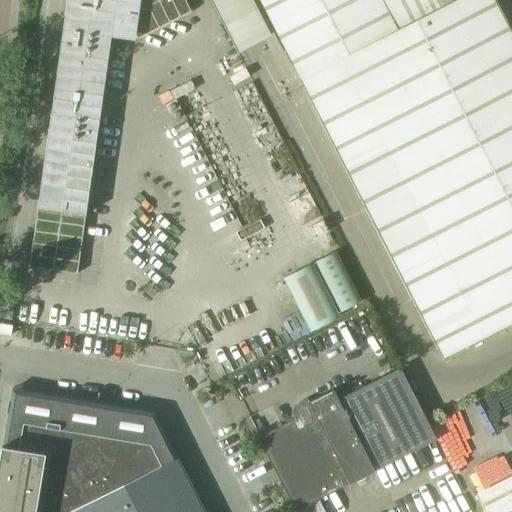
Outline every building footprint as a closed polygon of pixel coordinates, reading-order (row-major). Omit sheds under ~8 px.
[(76,274),(112,25),(125,18),(136,39),(190,11),(184,0),(65,0),(28,267),(76,274)] [(259,0),(442,355),(511,319),(511,33),(495,0),(259,0)] [(242,20),(249,17),(241,1),(234,4),(242,20)] [(334,252),(315,261),(342,315),(361,305),(334,252)] [(283,278),(310,331),(338,317),(311,263),(283,278)] [(295,421),(260,439),(296,511),(435,440),(399,368),(337,399),(332,390),(296,408),(293,417),(295,421)] [(171,448),(153,413),(11,389),(6,421),(171,448)] [(203,511),(171,448),(6,421),(0,455),(0,511),(203,511)] [(511,511),(511,476),(477,494),(486,511),(511,511)]
